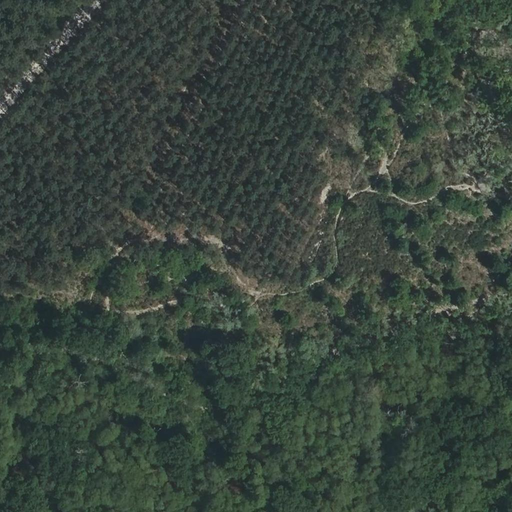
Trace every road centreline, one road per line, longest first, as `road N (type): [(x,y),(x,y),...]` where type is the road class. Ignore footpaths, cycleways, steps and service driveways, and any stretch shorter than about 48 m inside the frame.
road 1 (track): [(0,343),(33,346),(212,407),(245,400),(249,378),(287,351),(511,291)]
road 2 (track): [(511,153),(485,96),(461,0)]
road 3 (track): [(0,103),(94,0)]
